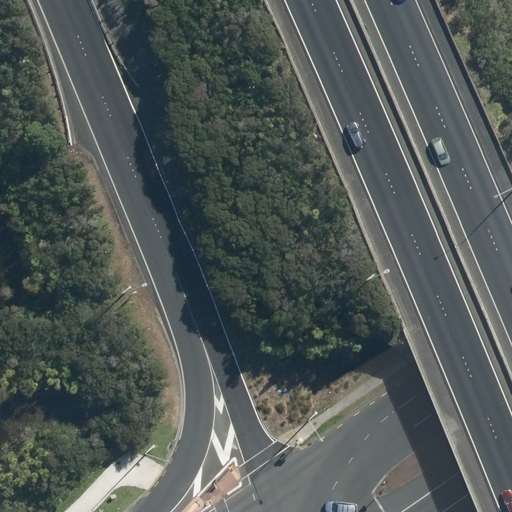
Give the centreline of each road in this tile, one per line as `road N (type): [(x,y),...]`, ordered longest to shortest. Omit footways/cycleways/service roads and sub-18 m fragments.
road 1 (motorway): [(511,484),(306,0)]
road 2 (motorway): [(203,334),(64,0)]
road 3 (motorway): [(390,0),(511,279)]
road 4 (primary): [(276,503),(511,337)]
road 5 (motorway): [(145,511),(169,489),(189,440),(203,334)]
road 6 (motorway): [(276,503),(203,334)]
road 7 (track): [(117,125),(147,104),(145,74),(113,0)]
